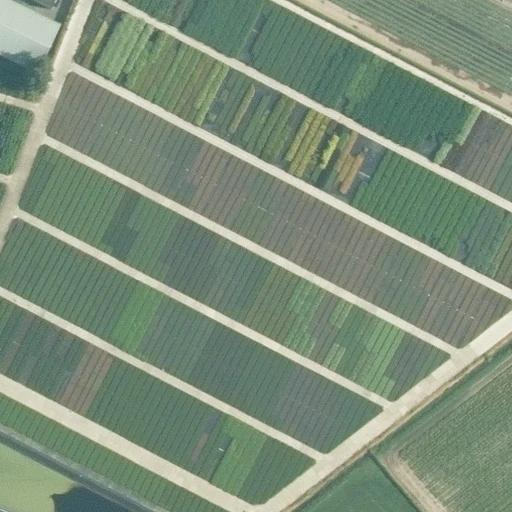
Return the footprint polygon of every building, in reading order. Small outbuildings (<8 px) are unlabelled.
[(6,0),(0,0),(0,54),(38,72),(60,25),(6,0)] [(29,0),(50,10),(55,0),(29,0)] [(448,133),(451,126),(432,116),(428,123),(448,133)] [(274,471),(304,487),(311,475),(281,459),(274,471)] [(266,479),(260,490),(286,503),(292,492),(266,479)] [(47,501),(63,511),(90,511),(55,488),(47,501)]
